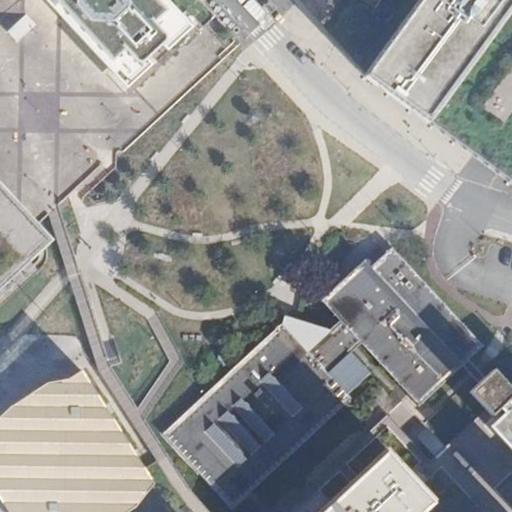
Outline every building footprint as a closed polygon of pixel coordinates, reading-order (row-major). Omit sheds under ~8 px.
[(0,0),(0,9),(12,0),(0,0)] [(0,195),(32,230),(62,203),(135,135),(234,43),(193,0),(12,0),(0,9),(0,195)] [(366,78),(418,116),(474,157),(511,184),(511,0),(293,0),(297,3),(366,78)] [(45,245),(44,243),(32,230),(0,195),(0,205),(17,224),(33,242),(21,253),(0,272),(0,307),(25,284),(41,269),(43,267),(44,265),(45,263),(46,261),(47,260),(47,257),(47,255),(47,253),(47,251),(46,248),(45,245)] [(0,272),(21,253),(33,242),(17,224),(0,205),(0,272)] [(371,267),(365,260),(321,301),(341,323),(360,344),(409,396),(417,405),(419,407),(462,367),(473,378),(479,372),(469,361),(483,347),(471,334),(470,335),(457,321),(458,320),(444,306),(444,305),(430,291),(431,290),(417,276),(416,276),(403,262),(404,261),(392,248),(386,253),(377,261),(371,267)] [(377,261),(371,255),(365,260),(371,267),(377,261)] [(370,373),(351,352),(332,331),(285,316),(282,332),(171,434),(233,500),(370,373)] [(351,352),(360,344),(341,323),(332,331),(351,352)] [(417,405),(409,396),(297,498),(282,511),(511,511),(511,385),(510,387),(494,370),(485,378),(479,384),(473,378),(462,367),(419,407),(417,405)] [(128,511),(135,508),(154,485),(144,468),(83,374),(81,372),(0,424),(0,511),(128,511)] [(485,378),(479,372),(473,378),(479,384),(485,378)]
